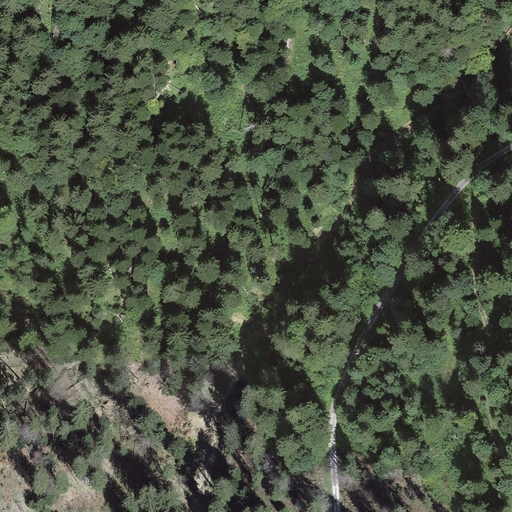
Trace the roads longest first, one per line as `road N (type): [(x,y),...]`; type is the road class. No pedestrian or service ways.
road 1 (track): [(337,511),(333,426),(357,348),(424,233),(482,165),(511,147)]
road 2 (track): [(511,463),(490,406),(474,173)]
